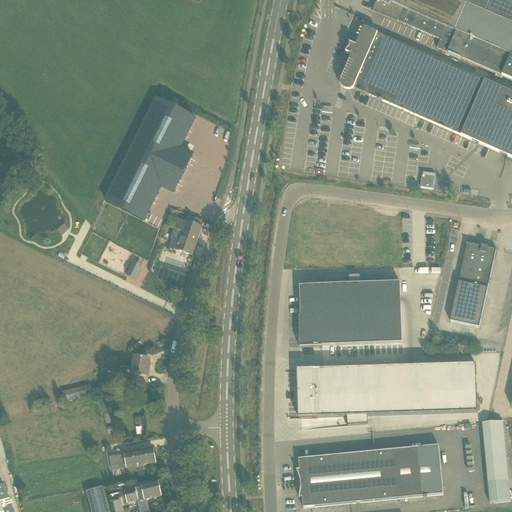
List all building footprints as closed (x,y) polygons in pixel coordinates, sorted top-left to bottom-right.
[(437,49),(511,81),(511,0),(377,0),(372,12),(373,12),(373,11),(440,41),(437,49)] [(511,158),(511,92),(364,28),(356,47),(350,44),(349,44),(350,47),(348,51),(345,53),(346,53),(352,56),(340,83),(340,86),(342,88),(345,90),(348,91),(352,91),(353,89),(360,92),(382,102),(511,158)] [(195,118),(158,100),(106,203),(143,221),(161,186),(175,193),(193,157),(179,150),(195,118)] [(19,160),(26,169),(30,166),(22,157),(19,160)] [(432,174),(420,172),(418,184),(430,186),(432,174)] [(192,256),(202,228),(180,221),(177,229),(183,231),(179,242),(172,240),(169,248),(192,256)] [(466,244),(466,245),(467,245),(450,322),(479,329),(496,251),(497,252),(497,251),(488,249),(488,248),(482,246),(482,247),(466,244)] [(134,280),(139,270),(132,266),(127,277),(134,280)] [(176,293),(183,275),(161,267),(156,280),(164,288),(176,293)] [(402,344),(400,283),(299,287),(301,317),(299,318),(300,349),(322,348),(322,347),(402,344)] [(132,375),(146,377),(149,361),(135,358),(133,369),(121,367),(120,375),(115,374),(113,383),(131,386),(132,375)] [(476,365),(297,371),(299,419),(347,418),(348,427),(369,425),(368,417),(478,413),(476,365)] [(93,396),(91,385),(64,391),(67,403),(93,396)] [(443,495),(439,447),(299,460),(300,470),(298,471),(297,471),(300,481),(301,489),(299,499),(300,499),(300,498),(302,499),(303,509),(443,495)] [(127,470),(156,464),(153,449),(124,455),(110,457),(113,472),(127,469),(127,470)] [(509,482),(507,462),(486,464),(488,484),(490,504),(511,502),(509,482)] [(149,511),(147,501),(161,497),(158,482),(141,486),(141,488),(136,490),(135,489),(124,492),(127,504),(137,502),(139,511),(149,511)] [(0,511),(12,511),(3,485),(0,485),(0,511)] [(109,511),(103,488),(87,492),(91,511),(109,511)]
